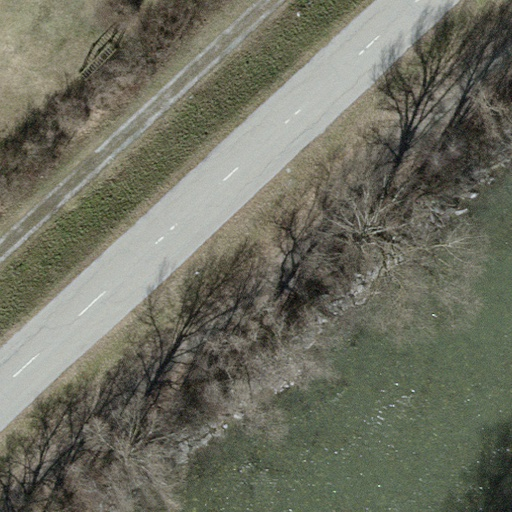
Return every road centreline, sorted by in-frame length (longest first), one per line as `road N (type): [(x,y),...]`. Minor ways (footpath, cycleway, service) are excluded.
road 1 (unclassified): [(422,0),(0,391)]
road 2 (track): [(274,0),(0,251)]
